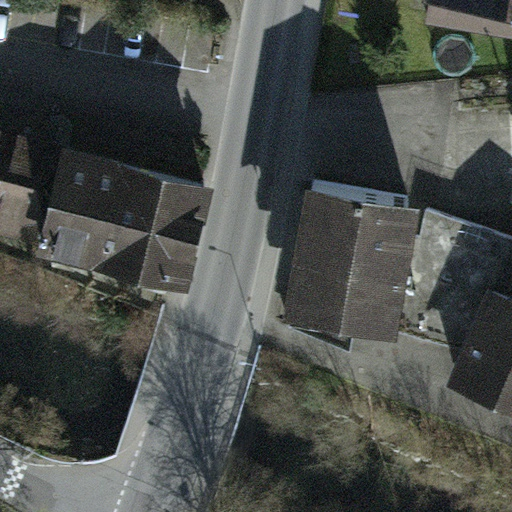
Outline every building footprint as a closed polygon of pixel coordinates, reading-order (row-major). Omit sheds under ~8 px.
[(511,0),(426,0),(423,17),(511,31),(511,0)] [(0,229),(33,237),(56,144),(0,130),(0,229)] [(196,163),(77,135),(51,247),(169,275),(196,163)] [(423,216),(311,198),(291,323),(402,341),(423,216)] [(511,309),(490,301),(454,395),(511,416),(511,309)]
